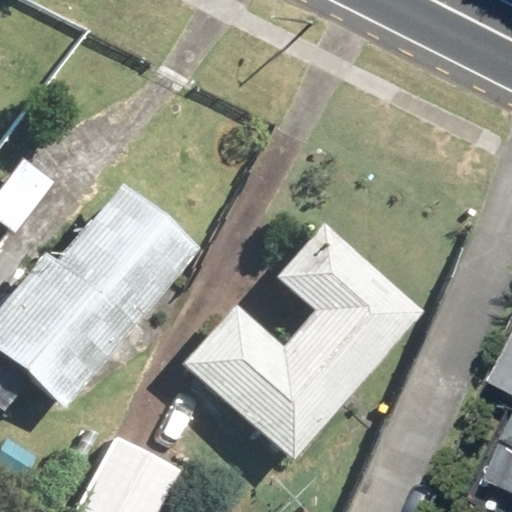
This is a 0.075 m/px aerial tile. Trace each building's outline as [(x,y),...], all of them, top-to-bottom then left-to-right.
[(49,184),(20,162),(0,188),(0,220),(14,231),(49,184)] [(0,304),(0,370),(53,413),(182,253),(97,185),(0,304)] [(177,373),(285,465),(415,314),(312,226),(271,274),(310,307),(278,345),(233,307),(177,373)] [(511,361),(504,378),(511,382),(511,433),(493,472),(511,481),(511,361)] [(84,511),(145,511),(164,472),(114,449),(84,511)]
